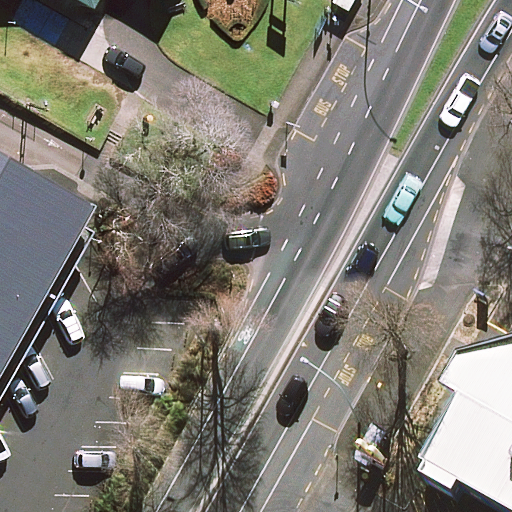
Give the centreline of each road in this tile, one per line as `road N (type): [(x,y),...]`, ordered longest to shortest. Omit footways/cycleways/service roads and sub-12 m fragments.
road 1 (secondary): [(511,6),(225,511)]
road 2 (secondary): [(175,511),(310,267),(434,0)]
